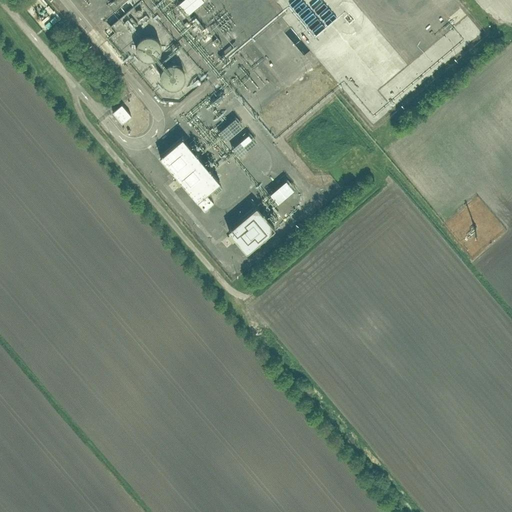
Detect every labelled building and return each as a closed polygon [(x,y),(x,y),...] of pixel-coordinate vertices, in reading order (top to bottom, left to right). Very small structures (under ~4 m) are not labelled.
[(180,0),(187,9),(198,0),(180,0)] [(456,25),(468,15),(462,8),(450,17),(456,25)] [(442,39),(449,50),(464,41),(457,30),(442,39)] [(120,48),(127,44),(121,34),(114,38),(120,48)] [(121,104),(113,111),(122,123),(131,115),(121,104)] [(220,181),(183,137),(162,156),(197,198),(195,199),(204,209),(213,201),(206,192),(220,181)] [(277,197),(292,183),(284,174),(269,188),(277,197)] [(247,252),(275,228),(257,206),(229,230),(247,252)] [(229,237),(223,241),(228,247),(234,243),(229,237)]
